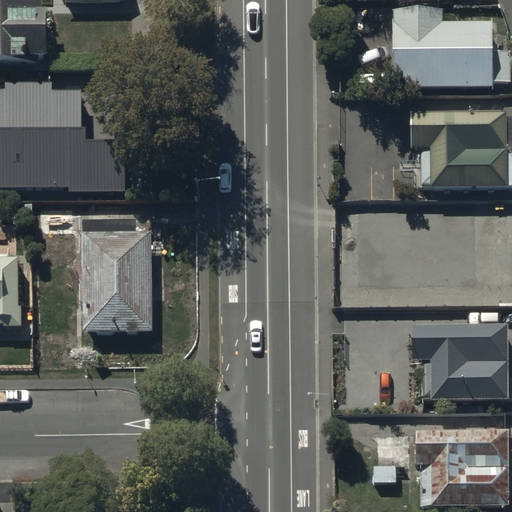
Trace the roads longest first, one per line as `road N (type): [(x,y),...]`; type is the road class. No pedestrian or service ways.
road 1 (secondary): [(264,0),(267,433)]
road 2 (unclassified): [(267,433),(0,436)]
